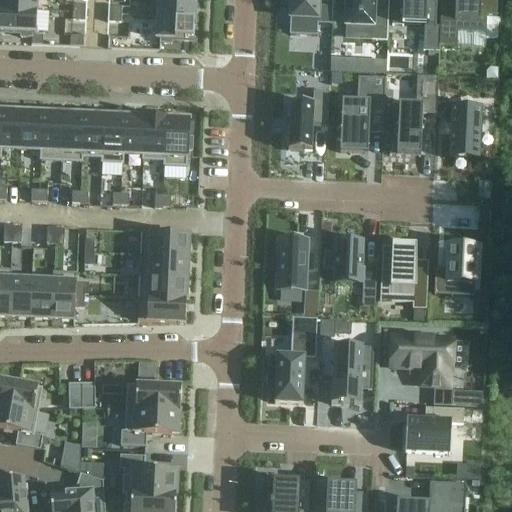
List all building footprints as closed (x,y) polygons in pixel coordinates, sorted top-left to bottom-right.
[(0,0),(0,11),(36,13),(36,0),(0,0)] [(194,20),(194,0),(158,0),(157,18),(194,20)] [(319,1),(318,0),(285,0),(286,3),(291,3),(289,38),(317,39),(317,26),(331,27),(332,1),(319,1)] [(346,7),(345,28),(371,29),(371,43),(386,44),(387,44),(388,3),(388,4),(374,3),(374,0),(346,0),(347,2),(346,7)] [(393,0),(392,28),(424,29),(423,53),(438,53),(439,47),(440,29),(436,29),(437,3),(426,3),(426,0),(393,0)] [(439,47),(456,48),(457,32),(485,33),(486,17),(496,18),(496,0),(454,0),(455,6),(441,6),(440,29),(439,47)] [(73,7),(73,15),(85,15),(85,7),(73,7)] [(109,8),(109,16),(121,17),(121,9),(109,8)] [(0,11),(0,33),(20,35),(20,40),(32,40),(32,35),(35,36),(35,33),(47,33),(48,14),(36,13),(0,11)] [(73,15),(72,23),(84,23),(85,15),(73,15)] [(109,16),(108,24),(120,25),(121,17),(109,16)] [(193,42),(194,20),(157,18),(156,41),(159,41),(159,46),(171,46),(171,42),(193,42)] [(391,107),(388,158),(420,159),(421,136),(422,125),(422,116),(436,117),(438,79),(416,78),(415,108),(391,107)] [(385,81),(358,80),(357,104),(342,103),(340,154),(368,156),(369,136),(370,117),(382,118),(383,118),(385,81)] [(290,104),(288,152),(311,153),(312,126),(327,126),(328,94),(313,94),(312,105),(290,104)] [(480,111),(452,109),(452,108),(450,108),(448,161),(449,161),(449,159),(478,160),(478,162),(479,162),(482,109),(480,109),(480,111)] [(2,114),(0,155),(0,161),(1,161),(1,152),(21,153),(22,115),(2,114)] [(22,115),(21,153),(40,153),(40,163),(41,163),(43,116),(22,115)] [(43,116),(41,163),(61,164),(63,117),(43,116)] [(63,117),(61,164),(81,165),(83,118),(63,117)] [(382,118),(370,117),(369,136),(382,137),(382,118)] [(83,118),(81,165),(82,165),(82,160),(101,161),(101,166),(102,166),(104,119),(83,118)] [(104,119),(102,166),(122,167),(124,120),(104,119)] [(124,120),(122,167),(123,167),(123,157),(142,158),(142,163),(143,163),(144,120),(124,120)] [(144,120),(143,163),(163,164),(163,169),(164,169),(166,121),(144,120)] [(166,121),(164,169),(186,170),(187,153),(192,153),(193,139),(188,139),(188,122),(166,121)] [(38,205),(39,193),(31,193),(30,205),(38,205)] [(39,193),(38,205),(46,206),(47,194),(39,193)] [(79,207),(80,195),(72,195),(71,207),(79,207)] [(80,195),(79,207),(87,208),(88,196),(80,195)] [(120,209),(121,197),(113,197),(112,209),(120,209)] [(121,197),(120,209),(128,210),(129,198),(121,197)] [(162,211),(162,199),(154,199),(154,211),(162,211)] [(162,199),(162,211),(170,212),(170,200),(162,199)] [(478,214),(478,224),(489,225),(489,214),(478,214)] [(3,232),(3,245),(12,246),(12,229),(4,228),(3,232)] [(12,229),(12,246),(20,246),(21,233),(21,229),(12,229)] [(47,234),(46,247),(55,248),(55,231),(47,230),(47,234)] [(55,231),(55,248),(63,248),(64,235),(64,231),(55,231)] [(141,235),(140,257),(188,260),(189,237),(151,236),(141,235)] [(279,241),(277,292),(304,294),(306,254),(307,242),(279,241)] [(85,243),(84,254),(93,255),(94,243),(85,243)] [(323,254),(323,272),(335,272),(334,284),(362,286),(361,296),(375,297),(376,276),(362,275),(362,267),(364,244),(336,243),(335,255),(323,254)] [(382,249),(380,302),(381,302),(382,303),(384,303),(384,302),(409,303),(409,304),(411,304),(412,304),(412,312),(425,312),(426,284),(414,284),(416,247),(416,246),(392,245),(392,249),(382,249)] [(435,271),(434,296),(473,298),(476,249),(449,248),(447,272),(435,271)] [(84,254),(84,268),(93,268),(93,255),(84,254)] [(140,257),(139,278),(187,280),(188,260),(140,257)] [(0,271),(0,319),(8,320),(10,272),(0,271)] [(10,272),(8,320),(18,321),(25,321),(30,321),(31,278),(11,277),(11,272),(10,272)] [(31,278),(30,321),(34,321),(41,322),(52,322),(55,274),(53,274),(52,279),(31,278)] [(55,274),(52,322),(61,323),(68,323),(74,323),(74,321),(74,311),(75,298),(75,285),(76,275),(61,275),(55,274)] [(139,278),(138,301),(186,303),(187,280),(139,278)] [(75,285),(75,298),(84,298),(84,286),(75,285)] [(304,294),(304,303),(318,304),(318,294),(304,294)] [(375,297),(361,296),(361,310),(375,311),(375,297)] [(75,298),(74,311),(83,311),(84,298),(75,298)] [(137,320),(137,323),(147,324),(153,324),(185,326),(186,303),(138,301),(137,320)] [(267,370),(266,390),(275,390),(274,406),(302,407),(304,361),(314,361),(316,322),(292,321),(290,359),(276,358),(276,371),(267,370)] [(392,339),(390,371),(410,372),(422,372),(421,377),(421,378),(421,389),(449,390),(449,388),(450,371),(453,371),(458,371),(465,372),(466,345),(452,345),(452,342),(434,341),(434,338),(412,337),(412,340),(392,339)] [(332,349),(330,407),(360,408),(361,392),(371,393),(373,351),(332,349)] [(0,405),(38,414),(42,391),(42,390),(0,382),(0,405)] [(81,386),(68,387),(68,393),(68,411),(82,411),(81,386)] [(94,386),(81,386),(82,411),(95,411),(94,394),(94,386)] [(126,396),(125,412),(179,414),(180,404),(180,400),(180,390),(127,387),(126,396)] [(462,398),(462,410),(472,410),(481,411),(482,396),(466,395),(462,395),(462,398)] [(0,405),(0,431),(3,433),(12,434),(17,435),(15,448),(29,450),(40,452),(42,439),(34,437),(38,414),(0,405)] [(406,422),(405,456),(407,456),(449,458),(451,427),(463,427),(463,412),(452,412),(433,411),(433,423),(424,423),(406,422)] [(124,434),(121,434),(121,448),(145,449),(146,436),(178,438),(179,414),(125,412),(124,434)] [(120,458),(119,471),(123,472),(122,495),(176,497),(177,474),(144,472),(145,459),(120,458)] [(76,496),(50,498),(51,511),(104,511),(104,504),(102,484),(80,477),(75,490),(76,496)] [(0,511),(25,511),(24,485),(23,481),(22,481),(0,483),(0,511)] [(299,485),(273,484),(273,496),(262,496),(261,511),(306,511),(307,506),(298,505),(299,485)] [(385,505),(384,511),(464,511),(464,510),(465,492),(466,487),(430,485),(430,489),(429,508),(389,506),(389,505),(385,505)] [(316,511),(315,511),(366,511),(366,503),(355,502),(355,495),(356,488),(327,487),(326,510),(326,511),(316,511)] [(122,495),(122,496),(125,496),(123,511),(174,511),(175,498),(176,497),(122,495)]
